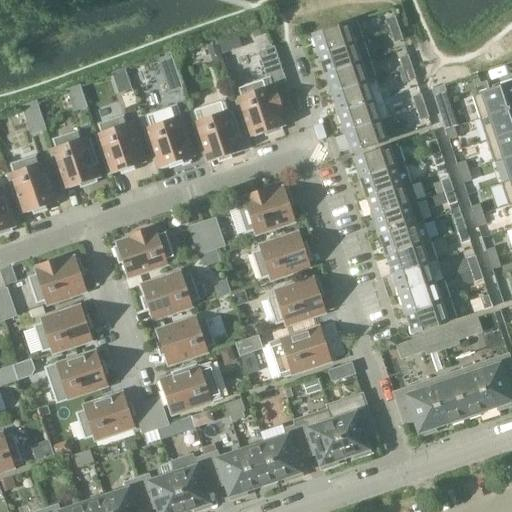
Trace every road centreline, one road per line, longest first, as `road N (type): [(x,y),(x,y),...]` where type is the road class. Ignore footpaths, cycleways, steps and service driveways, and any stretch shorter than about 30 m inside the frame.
road 1 (residential): [(407,476),(304,155)]
road 2 (residential): [(304,155),(93,226)]
road 3 (residential): [(140,384),(93,226)]
